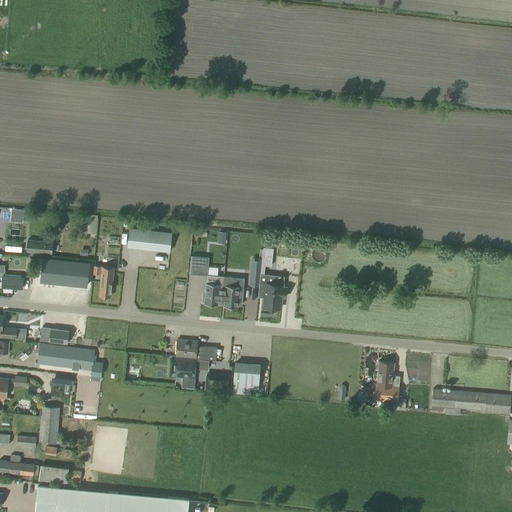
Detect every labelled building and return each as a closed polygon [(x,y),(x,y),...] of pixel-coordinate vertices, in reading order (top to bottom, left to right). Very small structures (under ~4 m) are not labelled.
[(89,214),(88,233),(98,234),(99,215),(89,214)] [(171,233),(130,228),(128,247),(169,251),(171,233)] [(26,240),(25,251),(51,253),(52,243),(26,240)] [(265,266),(271,267),(273,249),(263,248),(262,260),(261,266),(265,266)] [(190,274),(203,275),(204,256),(191,255),(190,274)] [(86,286),(88,265),(42,261),(40,282),(86,286)] [(110,296),(113,268),(94,266),(94,273),(102,274),(99,295),(110,296)] [(133,267),(131,289),(180,293),(182,271),(133,267)] [(251,267),(249,284),(259,285),(259,282),(261,267),(251,267)] [(3,276),(2,287),(22,288),(23,277),(3,276)] [(282,286),(265,284),(262,307),(266,308),(276,309),(277,309),(280,309),(281,298),(284,298),(285,288),(282,288),(282,286)] [(217,287),(204,285),(202,306),(215,308),(215,306),(218,306),(220,292),(217,292),(217,287)] [(223,292),(220,292),(218,306),(221,306),(221,309),(234,310),(236,290),(223,288),(223,292)] [(0,315),(0,330),(1,330),(0,337),(16,338),(16,328),(2,327),(3,315),(0,315)] [(69,327),(42,326),(41,339),(68,340),(69,327)] [(177,339),(176,356),(195,357),(214,358),(214,346),(196,345),(196,341),(177,339)] [(0,343),(0,352),(8,353),(9,341),(0,341),(0,343)] [(40,343),(37,363),(92,370),(101,371),(102,363),(93,362),(94,350),(40,343)] [(176,358),(175,376),(194,377),(195,365),(199,365),(200,360),(195,359),(176,358)] [(378,376),(377,385),(398,386),(399,377),(392,377),(393,362),(379,361),(378,376)] [(234,363),(232,388),(257,390),(259,365),(234,363)] [(230,390),(231,376),(218,375),(207,374),(206,388),(230,390)] [(0,397),(7,398),(8,385),(26,387),(27,377),(14,376),(14,379),(0,377),(0,397)] [(375,385),(373,409),(406,411),(406,401),(397,400),(398,386),(377,385),(375,385)] [(365,402),(367,395),(365,392),(361,390),(357,392),(355,400),(357,403),(362,404),(365,403),(365,402)] [(432,390),(431,406),(485,410),(485,412),(509,414),(510,396),(486,394),(432,390)] [(42,406),(41,417),(59,418),(60,407),(42,406)] [(452,407),(445,407),(445,414),(460,415),(460,408),(452,407)] [(58,430),(59,418),(41,417),(39,441),(56,443),(57,436),(59,436),(60,430),(58,430)] [(0,433),(0,443),(9,444),(10,435),(0,433)] [(18,435),(17,445),(36,447),(37,436),(18,435)] [(46,446),(45,454),(56,455),(57,448),(46,446)] [(71,451),(70,458),(83,460),(83,452),(71,451)] [(0,460),(0,470),(10,472),(15,473),(37,475),(39,465),(37,465),(0,460)] [(41,465),(39,481),(66,484),(67,481),(80,483),(81,472),(69,470),(70,468),(41,465)] [(38,485),(36,511),(40,511),(187,511),(188,499),(38,485)]
